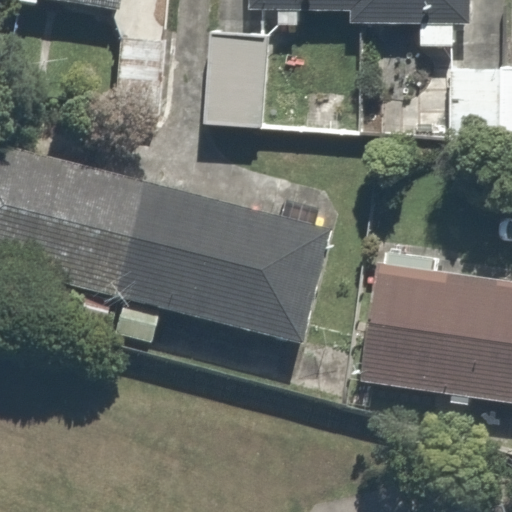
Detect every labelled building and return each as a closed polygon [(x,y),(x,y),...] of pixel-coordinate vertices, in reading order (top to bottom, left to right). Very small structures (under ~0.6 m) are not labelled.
[(252,0),(252,1),(420,6),(419,32),(466,33),(466,0),(252,0)] [(345,24),(212,18),(208,117),(341,123),(345,24)] [(511,52),(452,52),(452,152),(511,151),(511,52)] [(332,233),(0,142),(0,255),(303,339),(332,233)] [(511,268),(377,246),(357,366),(511,392),(511,268)]
